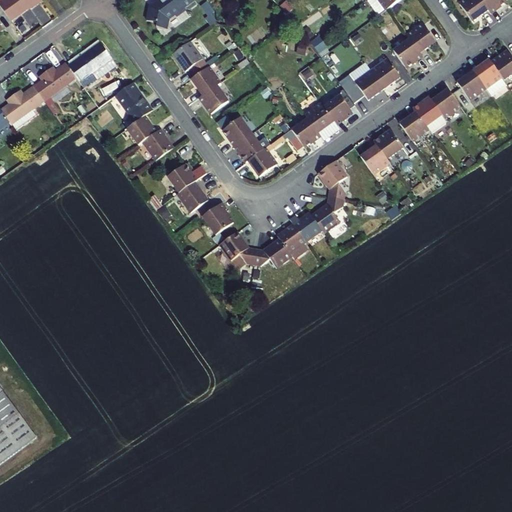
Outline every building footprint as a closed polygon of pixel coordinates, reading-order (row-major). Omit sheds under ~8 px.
[(2,0),(0,2),(0,6),(11,22),(26,11),(25,9),(29,7),(31,9),(43,0),(2,0)] [(159,0),(150,6),(148,21),(158,23),(158,27),(168,29),(170,19),(176,14),(177,16),(187,9),(185,7),(195,0),(159,0)] [(401,0),(378,0),(386,11),(401,0)] [(465,0),(459,5),(472,22),(488,11),(480,0),(465,0)] [(480,0),(488,11),(490,14),(507,3),(504,0),(480,0)] [(282,19),(274,25),(278,32),(286,26),(282,19)] [(407,37),(409,40),(420,54),(436,43),(423,25),(407,37)] [(314,37),(307,28),(301,33),(307,42),(314,37)] [(422,58),(420,54),(409,40),(393,52),(406,69),(422,58)] [(209,68),(190,42),(173,55),(186,72),(190,69),(196,77),(209,68)] [(100,43),(67,66),(77,79),(84,90),(117,66),(100,43)] [(344,55),(351,51),(347,45),(341,49),(344,55)] [(238,59),(243,57),(239,50),(234,53),(238,59)] [(511,58),(507,52),(491,63),(504,81),(511,75),(511,58)] [(314,64),(318,69),(323,66),(319,60),(314,64)] [(371,72),(384,90),(400,78),(387,61),(371,72)] [(485,90),(490,96),(506,85),(504,81),(491,63),(489,61),(473,72),(485,90)] [(77,79),(67,66),(66,64),(56,71),(51,75),(49,71),(39,77),(42,81),(33,87),(44,102),(77,79)] [(191,81),(203,97),(217,87),(220,84),(209,68),(196,77),(191,81)] [(368,101),(384,90),(371,72),(355,84),(368,101)] [(485,90),(473,72),(457,84),(469,101),(485,90)] [(308,82),(314,78),(310,73),(305,77),(308,82)] [(118,88),(115,83),(103,90),(105,95),(118,88)] [(153,111),(133,84),(115,96),(132,119),(135,124),(144,118),(144,117),(153,111)] [(32,110),(44,102),(33,87),(23,95),(19,98),(16,94),(7,101),(10,105),(1,111),(10,123),(11,126),(12,125),(16,130),(36,116),(32,110)] [(203,97),(199,99),(211,115),(228,103),(217,87),(203,97)] [(448,90),(432,102),(444,119),(460,108),(448,90)] [(340,97),(324,108),(334,122),(336,126),(352,114),(340,97)] [(413,110),(416,113),(428,131),(430,133),(446,122),(444,119),(432,102),(429,99),(413,110)] [(91,105),(84,103),(81,111),(87,114),(91,105)] [(305,116),(308,120),(318,134),(334,122),(324,108),(321,104),(305,116)] [(0,129),(10,123),(1,111),(0,109),(0,129)] [(416,113),(399,125),(407,136),(412,142),(428,131),(416,113)] [(275,124),(282,119),(280,115),(272,121),(275,124)] [(234,148),(251,135),(240,119),(232,124),(227,116),(217,124),(234,148)] [(142,143),(156,134),(144,118),(135,124),(128,129),(127,130),(138,146),(142,143)] [(135,124),(132,119),(125,125),(128,129),(135,124)] [(318,134),(308,120),(292,131),(296,136),(304,148),(304,149),(320,137),(318,134)] [(160,131),(156,134),(142,143),(154,160),(156,162),(173,149),(160,131)] [(374,143),(377,146),(387,161),(403,149),(390,131),(374,143)] [(263,151),(251,135),(234,148),(246,164),(247,162),(263,151)] [(297,152),(304,148),(296,136),(289,141),(297,152)] [(282,143),(279,139),(265,150),(268,153),(282,143)] [(387,161),(377,146),(361,158),(373,175),(389,164),(387,161)] [(263,151),(247,162),(259,179),(277,166),(268,153),(265,150),(263,151)] [(296,159),(293,155),(286,160),(289,164),(296,159)] [(470,167),(474,163),(470,158),(466,162),(470,167)] [(330,191),(328,198),(345,201),(346,193),(339,184),(347,178),(336,162),(318,175),(330,191)] [(195,183),(206,174),(201,167),(189,175),(185,178),(179,170),(168,178),(179,194),(195,183)] [(185,178),(189,175),(183,167),(179,170),(185,178)] [(208,201),(195,183),(179,194),(177,195),(190,214),(208,201)] [(156,211),(161,207),(154,197),(148,201),(156,211)] [(345,201),(328,198),(327,205),(311,217),(322,231),(324,234),(340,223),(334,215),(343,208),(345,201)] [(411,203),(408,199),(401,204),(404,208),(411,203)] [(226,210),(222,204),(202,218),(216,236),(219,234),(233,224),(224,211),(226,210)] [(171,216),(164,207),(157,212),(164,221),(171,216)] [(393,220),(401,214),(397,208),(389,214),(393,220)] [(322,231),(311,217),(309,214),(299,221),(296,216),(290,221),(293,225),(306,243),(322,231)] [(304,244),(306,243),(293,225),(277,237),(279,240),(292,257),(294,260),(308,250),(304,244)] [(253,266),(256,250),(249,249),(237,233),(220,246),(231,262),(239,256),(246,265),(253,266)] [(219,234),(216,236),(220,242),(224,240),(219,234)] [(263,251),(256,250),(253,266),(261,268),(270,261),(276,269),(292,257),(279,240),(263,251)] [(0,465),(38,438),(0,386),(0,465)]
